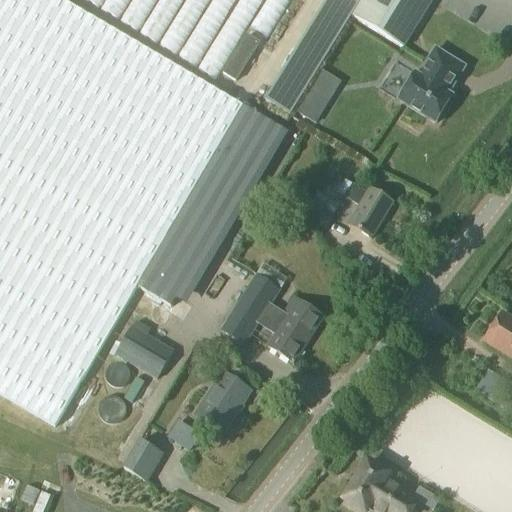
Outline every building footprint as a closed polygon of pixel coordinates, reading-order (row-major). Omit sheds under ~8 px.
[(243,108),(58,0),(0,0),(0,396),(55,429),(137,289),(170,309),(241,191),(278,128),(243,108)] [(245,91),(293,0),(86,0),(84,5),(245,91)] [(433,0),(353,0),(359,4),(351,17),(403,49),(433,0)] [(399,102),(436,125),(452,98),(446,94),(451,87),(453,88),(465,69),(436,50),(419,77),(416,75),(399,102)] [(314,125),(327,105),(309,94),(296,115),(314,125)] [(367,195),(347,182),(339,194),(345,198),(344,198),(359,208),(348,227),(371,241),(381,224),(379,222),(383,216),(385,217),(393,204),(370,190),(367,195)] [(338,209),(324,201),(320,209),(310,203),(302,217),(326,231),(334,217),(333,217),(338,209)] [(281,293),(256,276),(220,333),(245,349),(260,327),(275,337),(267,348),(293,365),(324,319),(294,300),(283,316),(271,307),(281,293)] [(511,321),(501,315),(484,343),(511,360),(511,321)] [(174,353),(132,328),(115,357),(157,382),(174,353)] [(205,361),(211,350),(199,343),(193,353),(205,361)] [(244,375),(236,370),(232,376),(240,381),(244,375)] [(116,372),(108,382),(119,392),(128,383),(116,372)] [(251,393),(223,374),(195,417),(223,436),(251,393)] [(133,401),(142,384),(134,379),(125,396),(133,401)] [(123,471),(147,485),(164,456),(139,442),(123,471)] [(372,511),(405,511),(413,499),(385,482),(388,477),(367,464),(344,502),(361,511),(366,511),(368,509),(372,511)]
